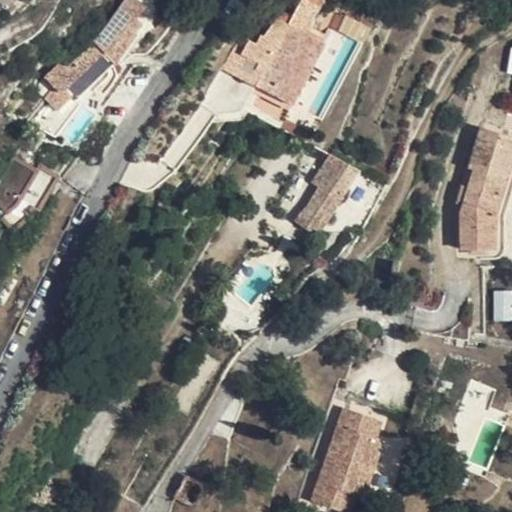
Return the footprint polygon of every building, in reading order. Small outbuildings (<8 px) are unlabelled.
[(146,6),(138,0),(124,0),(101,32),(92,42),(87,48),(67,66),(57,64),(43,77),(54,87),(44,98),(57,111),(71,95),(77,100),(114,65),(115,65),(129,44),(142,24),(136,19),(146,6)] [(315,15),(298,6),(287,26),(304,35),(315,15)] [(304,35),(287,26),(254,88),(282,103),(315,41),(304,35)] [(379,60),(368,58),(364,76),(376,78),(379,60)] [(502,135),(481,128),(469,168),(474,170),(463,203),(460,212),(461,250),(494,250),(495,214),(511,159),(511,145),(500,142),(502,135)] [(35,170),(14,157),(0,183),(0,204),(6,212),(2,218),(13,230),(31,217),(29,216),(37,209),(39,210),(58,177),(38,165),(35,170)] [(357,176),(339,166),(325,186),(343,197),(357,176)] [(325,186),(322,183),(307,206),(295,220),(317,235),(343,197),(325,186)] [(511,290),(493,291),(494,321),(511,320),(511,290)] [(197,307),(211,319),(220,309),(207,297),(197,307)] [(387,446),(394,427),(357,413),(321,505),(339,511),(361,511),(366,501),(373,504),(394,449),(387,446)] [(208,486),(186,475),(175,497),(198,508),(208,486)]
